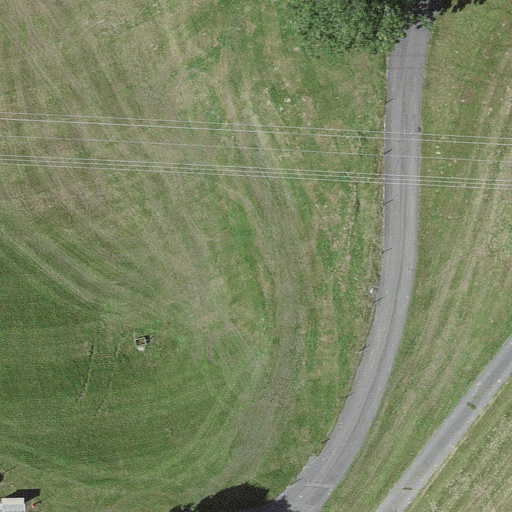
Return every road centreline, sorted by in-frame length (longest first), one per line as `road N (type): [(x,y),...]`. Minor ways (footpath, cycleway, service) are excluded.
road 1 (residential): [(422,0),(404,111),(405,245),(391,334),(369,400),(298,511)]
road 2 (track): [(391,511),(511,354)]
